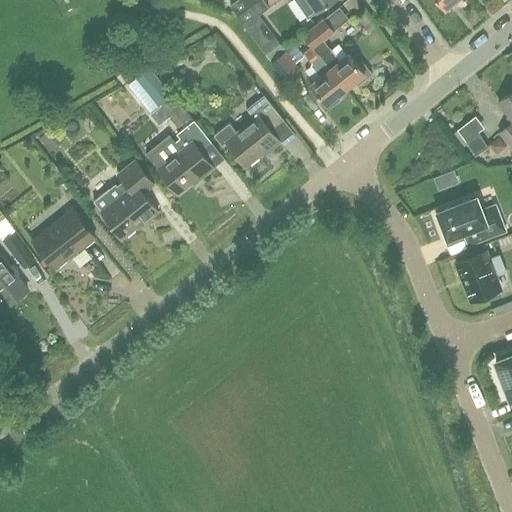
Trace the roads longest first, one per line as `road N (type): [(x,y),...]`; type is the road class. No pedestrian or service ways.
road 1 (unclassified): [(0,431),(349,164)]
road 2 (residential): [(349,164),(400,233),(447,346)]
road 3 (residential): [(447,346),(511,511)]
road 4 (unclassified): [(349,164),(455,78)]
